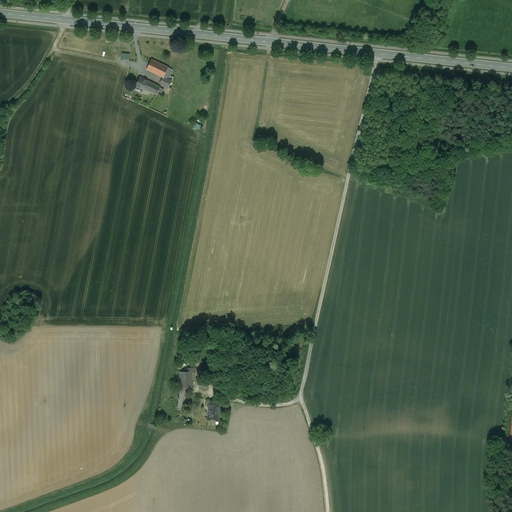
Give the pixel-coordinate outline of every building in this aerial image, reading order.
[(172,70),(151,59),(146,69),(163,77),(167,79),(168,79),(172,70)] [(144,79),(140,77),(136,86),(143,90),(144,88),(147,81),(144,79)] [(167,79),(163,77),(160,84),(166,86),(169,80),(168,79),(167,79)] [(160,87),(147,81),(144,88),(157,95),(159,91),(158,91),(160,88),(160,87)] [(187,372),(179,372),(179,388),(188,388),(192,388),(192,374),(192,372),(187,372)] [(188,388),(180,388),(177,410),(186,411),(188,388)] [(220,403),(210,401),(208,418),(217,419),(220,403)]
